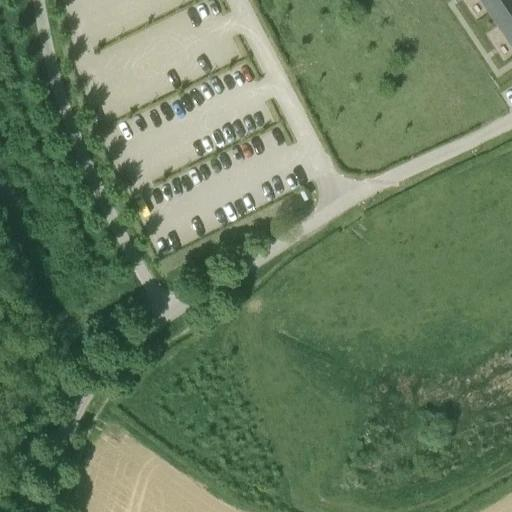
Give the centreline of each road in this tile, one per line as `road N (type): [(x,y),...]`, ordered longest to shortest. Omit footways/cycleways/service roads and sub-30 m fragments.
road 1 (unclassified): [(38,0),(83,160),(165,313)]
road 2 (unclassified): [(46,511),(63,437),(81,401),(165,313)]
road 3 (unclassified): [(165,313),(342,204)]
